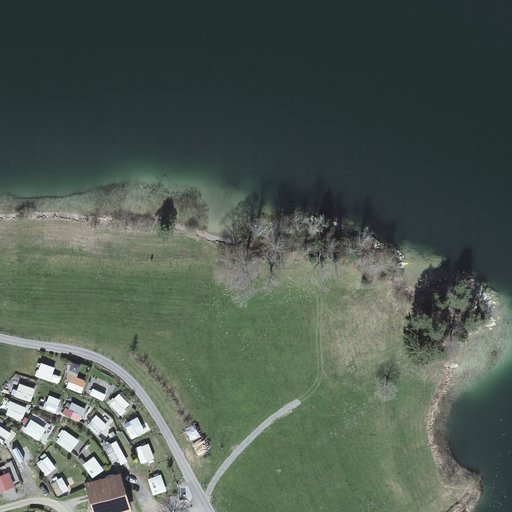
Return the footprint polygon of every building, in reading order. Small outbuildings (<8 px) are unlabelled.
[(70,374),(79,375),(80,362),(71,362),(70,374)] [(36,376),(50,381),(54,369),(41,364),(36,376)] [(67,388),(81,393),(86,381),(72,376),(67,388)] [(16,397),(30,402),(34,389),(20,385),(16,397)] [(90,395),(103,401),(106,394),(93,388),(90,395)] [(110,404),(121,414),(129,405),(119,395),(110,404)] [(49,396),(43,409),(55,414),(61,400),(49,396)] [(7,415),(21,421),(25,409),(12,404),(7,415)] [(66,415),(79,421),(84,410),(70,404),(66,415)] [(97,418),(87,428),(96,436),(106,426),(97,418)] [(39,441),(46,429),(31,420),(23,432),(39,441)] [(126,426),(133,439),(144,433),(137,420),(126,426)] [(0,436),(5,440),(9,433),(0,427),(0,436)] [(63,430),(56,442),(71,451),(78,439),(63,430)] [(106,450),(112,462),(123,456),(117,443),(106,450)] [(136,450),(142,463),(153,459),(148,445),(136,450)] [(12,451),(19,464),(25,461),(19,448),(12,451)] [(46,455),(36,463),(46,477),(57,469),(46,455)] [(93,456),(82,464),(93,479),(104,470),(93,456)] [(0,492),(14,487),(9,475),(0,478),(0,492)] [(62,476),(50,482),(58,498),(70,492),(62,476)] [(130,511),(120,477),(86,487),(93,511),(130,511)] [(149,481),(154,495),(166,491),(161,477),(149,481)]
